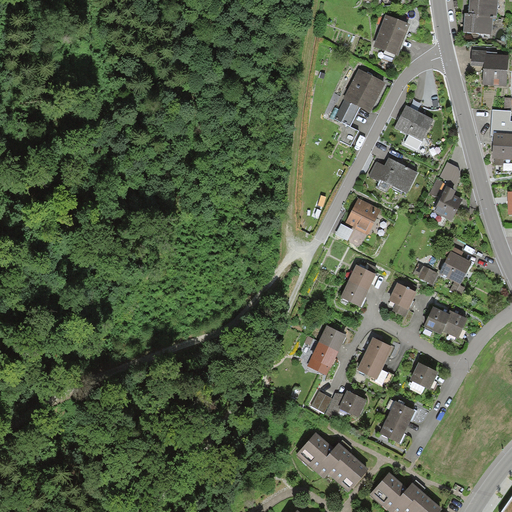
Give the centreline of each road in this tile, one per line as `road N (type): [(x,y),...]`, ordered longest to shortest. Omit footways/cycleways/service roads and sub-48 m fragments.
road 1 (track): [(81,384),(91,355),(132,310),(165,251),(219,0)]
road 2 (track): [(0,433),(81,384),(219,333),(246,313),(288,258),(310,256)]
road 3 (track): [(310,256),(234,408),(205,445),(122,511)]
road 4 (track): [(310,256),(289,236),(310,0)]
road 5 (residential): [(449,57),(398,81),(310,256)]
road 6 (tertiary): [(511,273),(449,57)]
